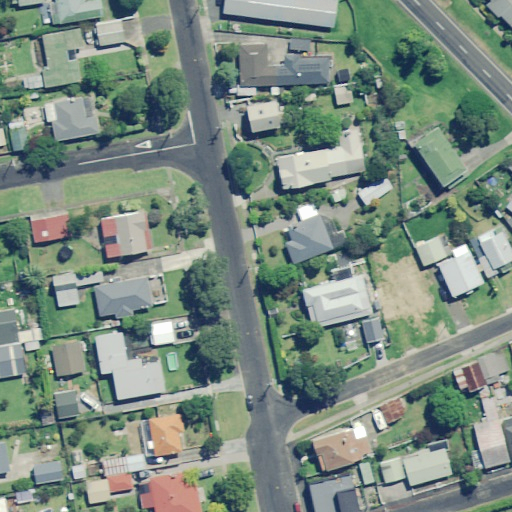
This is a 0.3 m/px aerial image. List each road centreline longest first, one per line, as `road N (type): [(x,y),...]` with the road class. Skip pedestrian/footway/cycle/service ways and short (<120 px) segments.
road 1 (residential): [(209,141),(265,424)]
road 2 (unclassified): [(265,424),(511,320)]
road 3 (residential): [(0,179),(209,141)]
road 4 (residential): [(181,0),(209,141)]
road 5 (primary): [(511,98),(415,0)]
